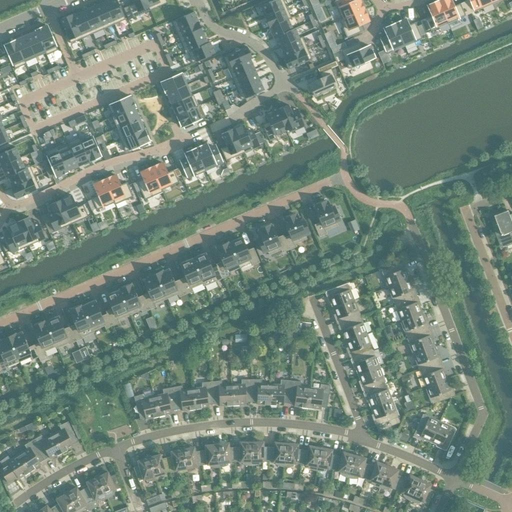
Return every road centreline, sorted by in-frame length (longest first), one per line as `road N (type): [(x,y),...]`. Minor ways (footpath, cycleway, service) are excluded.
road 1 (residential): [(0,324),(328,182)]
road 2 (residential): [(456,478),(485,414),(410,221)]
road 3 (residential): [(117,449),(170,431),(235,423),(364,437)]
road 4 (residential): [(187,138),(103,164),(30,203),(15,206),(0,193)]
road 5 (residential): [(198,0),(215,27),(252,40),(279,81),(209,128)]
road 6 (residential): [(364,437),(315,301)]
road 7 (residential): [(511,336),(466,210)]
road 8 (residential): [(11,508),(117,449)]
